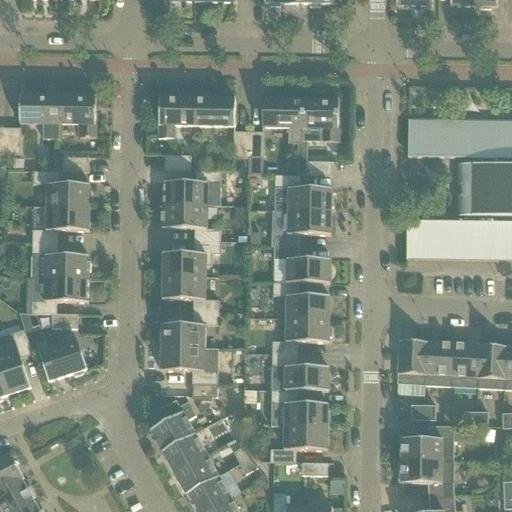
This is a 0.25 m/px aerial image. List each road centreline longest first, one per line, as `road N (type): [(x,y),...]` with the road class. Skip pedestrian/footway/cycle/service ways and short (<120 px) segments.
road 1 (residential): [(115,405),(124,374),(127,46)]
road 2 (residential): [(372,304),(375,50)]
road 3 (residential): [(375,50),(127,46)]
road 4 (residential): [(369,511),(372,304)]
road 5 (residential): [(511,311),(372,304)]
road 6 (residential): [(511,52),(375,50)]
road 7 (residential): [(127,46),(0,45)]
